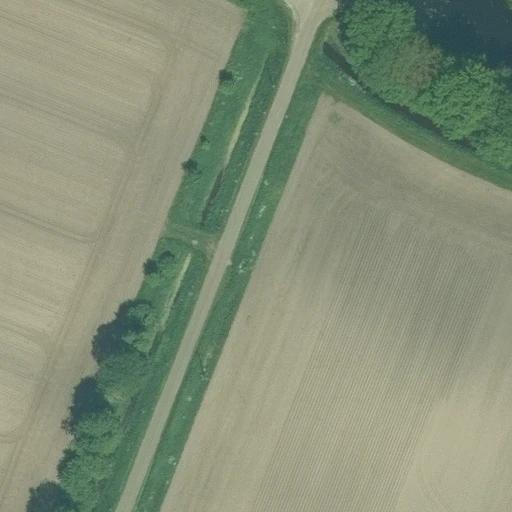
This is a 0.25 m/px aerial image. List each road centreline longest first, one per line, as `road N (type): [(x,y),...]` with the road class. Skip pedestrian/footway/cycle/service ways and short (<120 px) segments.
road 1 (unclassified): [(123,511),(321,0)]
road 2 (unclassified): [(327,0),(465,87),(511,105)]
